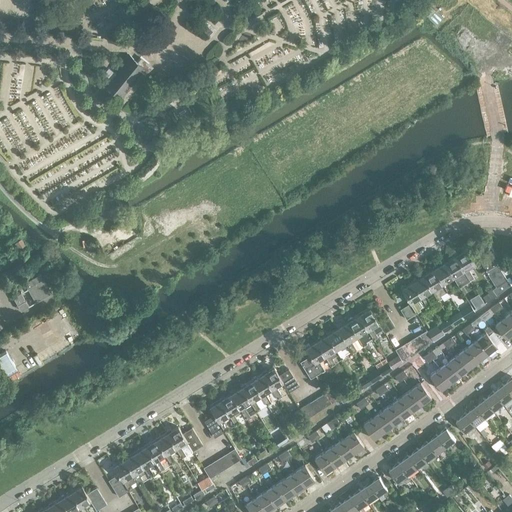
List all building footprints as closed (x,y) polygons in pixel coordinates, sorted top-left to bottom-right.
[(121,97),(126,91),(145,67),(137,61),(128,54),(114,72),(116,73),(112,79),(109,77),(104,83),(121,97)] [(21,239),(14,243),(18,249),(25,245),(21,239)] [(470,255),(475,263),(479,260),(496,286),(492,289),(496,295),(511,283),(511,280),(509,276),(506,278),(490,253),(492,251),(493,250),(489,244),(488,244),(470,255)] [(464,271),(468,278),(470,280),(474,277),(468,268),(475,264),(475,263),(470,255),(466,248),(459,253),(458,251),(454,254),(464,271)] [(464,271),(454,254),(453,254),(454,255),(448,259),(447,258),(443,260),(453,277),(459,286),(463,284),(462,282),(468,278),(464,271)] [(437,264),(432,267),(448,293),(452,290),(447,281),(453,277),(443,260),(444,262),(437,266),(437,264)] [(422,273),(432,290),(438,300),(442,297),(439,293),(446,289),(432,267),(433,268),(427,272),(426,271),(422,273)] [(40,273),(24,282),(36,301),(51,292),(40,273)] [(415,277),(411,280),(421,297),(432,290),(422,273),(421,274),(422,275),(416,279),(415,277)] [(415,301),(421,297),(411,280),(412,282),(405,286),(404,284),(400,287),(401,288),(410,302),(400,308),(406,319),(420,310),(415,301)] [(496,295),(492,289),(488,291),(482,296),(487,302),(496,295)] [(13,296),(21,310),(29,305),(21,291),(13,296)] [(484,304),(480,297),(472,303),(476,309),(484,304)] [(494,304),(499,310),(503,307),(499,301),(494,304)] [(494,304),(490,307),(495,313),(499,310),(494,304)] [(466,316),(475,311),(472,307),(464,312),(466,316)] [(394,326),(388,316),(379,322),(370,308),(363,312),(362,310),(358,313),(368,330),(374,339),(378,336),(375,333),(382,329),(384,332),(394,326)] [(347,319),(358,336),(357,336),(363,345),(367,343),(362,334),(368,330),(358,313),(357,313),(358,314),(352,318),(351,317),(347,319)] [(453,320),(456,323),(464,318),(462,314),(453,320)] [(480,316),(471,323),(472,325),(473,326),(482,319),(480,316)] [(511,333),(511,326),(504,317),(495,324),(506,338),(511,333)] [(347,343),(352,352),(357,349),(351,340),(357,336),(358,336),(347,319),(347,320),(348,321),(341,325),(341,323),(337,326),(347,343)] [(445,331),(454,325),(452,322),(443,327),(445,331)] [(467,326),(471,331),(475,329),(472,325),(471,323),(467,326)] [(326,332),(342,358),(346,356),(340,347),(347,343),(337,326),(336,326),(337,327),(331,331),(330,330),(326,332)] [(467,326),(462,329),(467,334),(471,331),(467,326)] [(428,343),(433,340),(427,330),(421,333),(428,343)] [(497,346),(496,344),(486,331),(476,339),(487,353),(497,346)] [(326,356),(325,356),(331,365),(335,363),(332,358),(339,354),(342,359),(342,358),(326,332),(326,333),(327,334),(320,338),(319,337),(315,339),(326,356)] [(421,333),(416,336),(423,347),(428,343),(421,333)] [(416,336),(411,339),(417,350),(423,347),(416,336)] [(447,339),(451,345),(456,342),(451,336),(447,339)] [(326,356),(315,339),(316,341),(309,345),(309,343),(304,346),(305,347),(310,355),(300,361),(310,378),(325,369),(319,360),(325,356),(326,356)] [(411,339),(406,343),(412,353),(417,350),(411,339)] [(451,345),(447,339),(443,342),(447,348),(451,345)] [(467,346),(478,360),(487,353),(476,339),(467,346)] [(406,343),(401,346),(407,356),(412,353),(406,343)] [(401,346),(395,349),(400,358),(402,359),(407,356),(401,346)] [(458,353),(469,367),(478,360),(467,346),(458,353)] [(6,350),(0,353),(0,363),(5,372),(15,366),(6,350)] [(432,350),(428,353),(432,359),(437,356),(432,350)] [(424,356),(428,362),(432,359),(428,353),(424,356)] [(449,360),(459,375),(469,367),(458,353),(449,360)] [(402,359),(400,358),(393,362),(395,366),(403,361),(402,359)] [(439,368),(450,382),(459,375),(449,360),(439,368)] [(384,374),(392,369),(390,365),(382,370),(384,374)] [(272,389),(278,398),(282,395),(276,386),(283,382),(289,391),(299,385),(289,368),(279,374),(274,367),(267,371),(266,369),(262,372),(272,389)] [(450,382),(439,368),(430,375),(441,389),(450,382)] [(408,376),(403,370),(399,373),(403,379),(408,376)] [(251,378),(262,395),(267,404),(271,402),(266,393),(272,389),(262,372),(263,374),(256,377),(255,376),(251,378)] [(371,377),(374,381),(382,376),(380,372),(371,377)] [(399,373),(395,376),(399,382),(403,379),(399,373)] [(241,385),(251,402),(257,411),(261,408),(255,399),(262,395),(251,378),(251,379),(252,380),(246,384),(245,383),(241,385)] [(363,388),(372,383),(369,379),(361,384),(363,388)] [(411,389),(421,403),(431,396),(421,382),(411,389)] [(384,383),(380,386),(384,392),(388,389),(384,383)] [(503,403),(511,395),(511,394),(504,384),(502,383),(499,388),(494,391),(503,403)] [(230,392),(231,393),(240,408),(246,418),(250,415),(244,406),(251,402),(241,385),(240,385),(241,387),(235,390),(234,389),(230,392)] [(351,391),(353,395),(362,390),(359,386),(351,391)] [(384,392),(380,386),(376,389),(380,395),(384,392)] [(332,402),(337,399),(331,389),(325,392),(332,402)] [(401,396),(412,410),(421,403),(411,389),(401,396)] [(503,403),(494,391),(493,390),(489,395),(485,398),(494,410),(503,403)] [(320,395),(327,405),(332,402),(325,392),(320,395)] [(230,415),(229,415),(235,424),(239,422),(234,412),(240,408),(231,393),(224,397),(223,396),(219,398),(230,415)] [(343,402),(351,397),(349,393),(340,398),(343,402)] [(315,398),(321,409),(327,405),(320,395),(315,398)] [(392,403),(402,417),(412,410),(401,396),(392,403)] [(365,397),(361,400),(365,405),(369,403),(365,397)] [(494,410),(485,398),(484,397),(480,402),(476,406),(485,417),(494,410)] [(215,437),(224,431),(229,428),(223,419),(229,415),(230,415),(219,398),(220,400),(214,404),(213,402),(208,405),(214,414),(204,420),(215,437)] [(315,398),(310,401),(316,412),(321,409),(315,398)] [(365,405),(361,400),(356,402),(360,408),(365,405)] [(310,401),(305,405),(311,415),(316,412),(310,401)] [(382,410),(393,424),(402,417),(392,403),(382,410)] [(474,404),(471,409),(466,413),(475,424),(485,417),(476,406),(474,404)] [(305,405),(299,408),(306,418),(311,415),(305,405)] [(373,417),(383,431),(393,424),(382,410),(373,417)] [(465,412),(461,417),(457,420),(466,432),(475,424),(466,413),(465,412)] [(336,417),(331,420),(335,426),(340,423),(336,417)] [(383,431),(373,417),(363,424),(373,438),(383,431)] [(331,420),(327,422),(331,428),(335,426),(331,420)] [(299,427),(302,430),(310,425),(307,421),(299,427)] [(192,427),(182,433),(178,426),(171,430),(170,428),(166,431),(176,448),(182,457),(186,454),(180,445),(187,441),(193,450),(203,444),(192,427)] [(447,427),(447,428),(445,426),(442,431),(438,434),(446,446),(456,439),(447,427)] [(299,432),(297,428),(288,434),(291,437),(299,432)] [(320,436),(316,430),(312,433),(316,439),(320,436)] [(344,437),(354,452),(364,445),(354,430),(344,437)] [(155,438),(156,439),(166,454),(165,455),(171,464),(175,461),(170,452),(176,448),(166,431),(167,433),(161,436),(160,435),(155,438)] [(312,433),(308,436),(312,442),(316,439),(312,433)] [(437,453),(446,446),(438,434),(436,433),(433,438),(428,441),(437,453)] [(278,440),(281,444),(289,439),(286,435),(278,440)] [(334,444),(344,459),(354,452),(344,437),(334,444)] [(155,461),(161,470),(165,467),(159,459),(165,455),(166,454),(156,439),(150,443),(149,441),(145,444),(155,461)] [(437,453),(428,441),(427,440),(423,445),(419,448),(427,460),(437,453)] [(278,446),(276,442),(267,447),(270,451),(278,446)] [(134,451),(147,472),(150,477),(154,474),(148,465),(155,461),(145,444),(146,446),(139,450),(138,448),(134,451)] [(324,451),(335,465),(344,459),(334,444),(324,451)] [(510,450),(505,444),(500,448),(505,454),(510,450)] [(417,447),(414,452),(409,455),(418,467),(427,460),(419,448),(417,447)] [(236,461),(241,458),(235,448),(230,451),(236,461)] [(257,454),(260,458),(268,453),(265,449),(257,454)] [(291,455),(287,449),(283,452),(287,458),(291,455)] [(128,455),(123,458),(124,459),(137,480),(139,483),(143,481),(140,476),(147,472),(134,451),(135,452),(129,456),(128,455)] [(224,454),(231,464),(236,461),(230,451),(224,454)] [(335,465),(324,451),(314,457),(325,472),(335,465)] [(500,457),(497,451),(492,455),(496,460),(500,457)] [(283,452),(278,455),(282,461),(287,458),(283,452)] [(224,454),(219,457),(226,468),(231,464),(224,454)] [(408,454),(404,458),(400,462),(408,474),(418,467),(409,455),(408,454)] [(249,465),(257,459),(255,456),(247,461),(249,465)] [(219,457),(214,461),(220,471),(226,468),(219,457)] [(137,480),(124,459),(118,463),(117,461),(112,464),(118,474),(109,480),(119,496),(133,488),(130,484),(137,480)] [(488,460),(482,465),(485,469),(491,464),(488,460)] [(214,461),(209,464),(215,474),(220,471),(214,461)] [(398,461),(395,465),(390,469),(398,481),(408,474),(400,462),(398,461)] [(263,465),(267,471),(271,468),(267,462),(263,465)] [(203,467),(210,477),(215,474),(209,464),(203,467)] [(295,471),(305,485),(315,479),(305,464),(295,471)] [(263,465),(259,468),(263,474),(267,471),(263,465)] [(471,479),(475,476),(471,470),(466,473),(471,479)] [(285,477),(295,492),(305,485),(295,471),(285,477)] [(471,479),(466,473),(462,476),(467,482),(471,479)] [(251,481),(247,475),(243,477),(247,484),(251,481)] [(380,476),(378,475),(374,480),(370,483),(378,495),(388,488),(380,476)] [(239,480),(243,486),(247,484),(243,477),(239,480)] [(275,484),(285,498),(295,492),(285,477),(275,484)] [(213,482),(204,487),(207,491),(215,486),(213,482)] [(369,501),(378,495),(370,483),(369,482),(365,486),(360,489),(369,501)] [(266,490),(275,505),(285,498),(275,484),(266,490)] [(452,493),(456,490),(451,484),(447,487),(452,493)] [(80,507),(83,511),(88,511),(84,505),(91,501),(96,510),(107,503),(97,487),(87,493),(82,485),(75,489),(74,487),(70,490),(80,507)] [(452,493),(447,487),(443,490),(447,496),(452,493)] [(369,501),(360,489),(359,488),(355,493),(351,496),(359,508),(369,501)] [(204,493),(202,489),(193,494),(196,498),(204,493)] [(59,497),(68,511),(74,511),(80,507),(70,490),(71,492),(64,496),(63,494),(59,497)] [(256,496),(266,511),(275,505),(266,490),(256,496)] [(185,504),(193,499),(191,495),(182,500),(185,504)] [(219,502),(215,495),(210,498),(214,504),(219,502)] [(349,495),(345,500),(341,503),(347,511),(352,511),(359,508),(351,496),(349,495)] [(264,511),(266,511),(256,496),(246,503),(251,511),(264,511)] [(511,502),(506,496),(503,499),(508,505),(511,502)] [(49,503),(54,511),(68,511),(59,497),(60,498),(54,502),(53,501),(49,503)] [(210,507),(214,504),(210,498),(206,501),(210,507)] [(433,507),(437,504),(432,498),(428,501),(433,507)] [(340,501),(336,506),(331,509),(333,511),(347,511),(341,503),(340,501)] [(433,507),(428,501),(424,504),(429,510),(433,507)] [(174,511),(183,506),(180,502),(172,507),(174,511)] [(38,510),(39,511),(54,511),(49,503),(48,503),(49,505),(43,509),(42,507),(38,510)]
